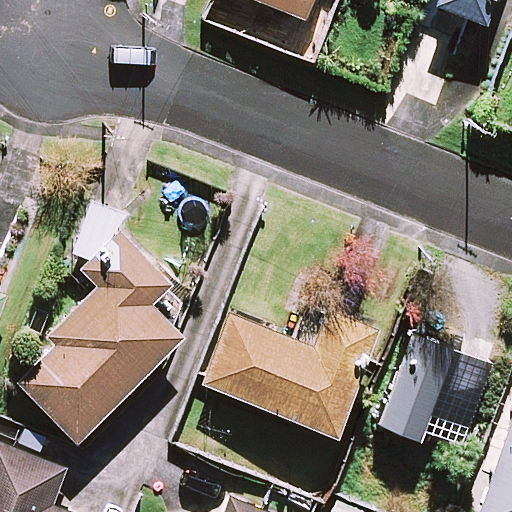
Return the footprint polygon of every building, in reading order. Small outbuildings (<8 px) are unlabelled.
[(301,0),(261,0),(296,14),(301,0)] [(430,0),(477,18),(484,0),(430,0)] [(92,280),(40,331),(48,340),(11,376),(68,434),(173,331),(142,300),(163,279),(112,226),(118,208),(84,197),(68,246),(88,252),(76,266),(92,280)] [(366,321),(317,302),(303,338),(225,308),(198,378),(325,427),(366,321)] [(487,360),(408,328),(371,418),(451,450),(487,360)] [(511,511),(511,403),(470,511),(511,511)] [(0,511),(75,511),(47,500),(61,465),(0,440),(0,511)] [(269,511),(225,495),(218,511),(164,511),(157,509),(155,511),(269,511)] [(366,511),(336,500),(330,511),(366,511)]
